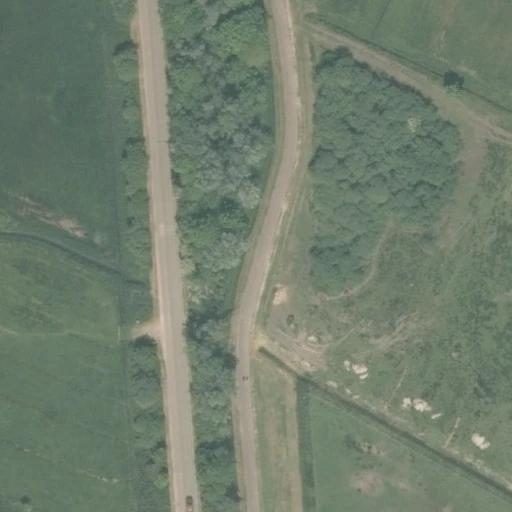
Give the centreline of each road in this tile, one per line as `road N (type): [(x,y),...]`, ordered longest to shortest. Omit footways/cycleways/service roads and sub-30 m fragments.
road 1 (unknown): [(269,511),(245,361),(301,134),(279,0)]
road 2 (unclassified): [(186,511),(147,0)]
